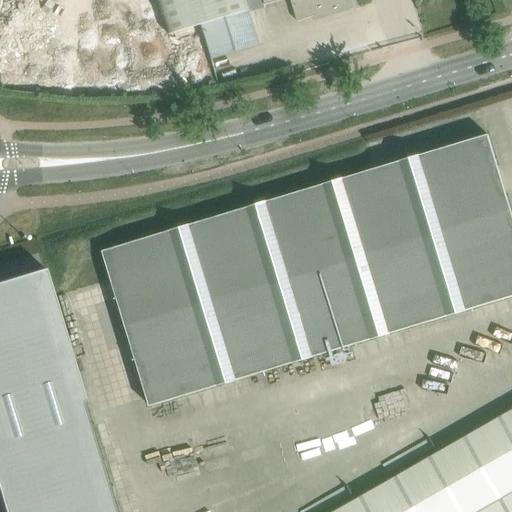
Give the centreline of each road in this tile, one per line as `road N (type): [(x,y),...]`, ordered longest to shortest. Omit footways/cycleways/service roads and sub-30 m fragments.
road 1 (secondary): [(511,58),(391,96),(146,153)]
road 2 (secondary): [(0,185),(107,168),(146,153)]
road 3 (secondary): [(146,153),(0,147)]
